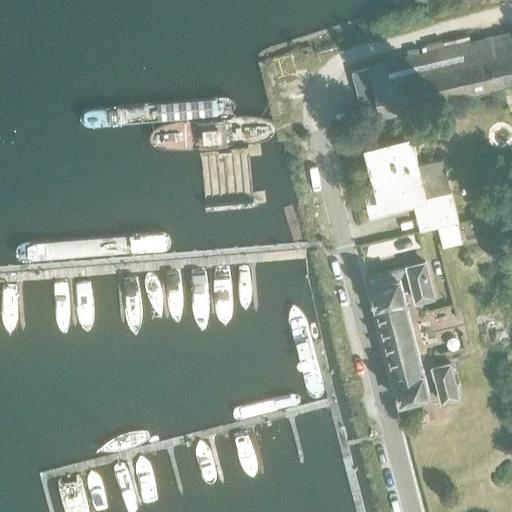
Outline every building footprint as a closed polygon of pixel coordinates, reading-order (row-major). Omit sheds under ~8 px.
[(370,65),(353,70),(365,118),(511,81),(511,27),(471,37),(469,31),(445,37),(446,44),(369,63),(370,65)] [(380,186),(376,187),(364,190),(370,211),(414,200),(415,205),(421,228),(438,224),(458,219),(460,218),(444,156),(420,161),(413,133),(370,144),(380,186)] [(380,186),(370,144),(365,146),(376,187),(380,186)] [(414,200),(370,211),(371,216),(415,205),(414,200)] [(458,219),(438,224),(444,244),(463,239),(458,219)] [(427,258),(370,274),(378,305),(379,305),(398,379),(397,379),(402,400),(432,392),(402,274),(406,267),(415,302),(437,296),(427,258)] [(453,359),(431,364),(441,403),(463,397),(453,359)]
